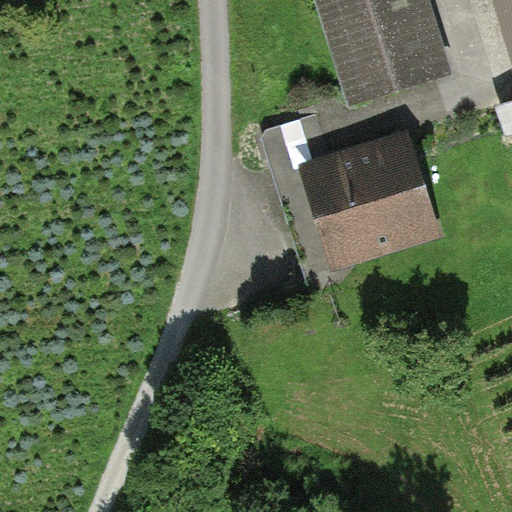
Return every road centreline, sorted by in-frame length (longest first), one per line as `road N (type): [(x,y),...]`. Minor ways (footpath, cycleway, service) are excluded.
road 1 (track): [(224,0),(233,162),(213,265),(122,511)]
road 2 (track): [(324,141),(461,95),(474,62),(455,0)]
